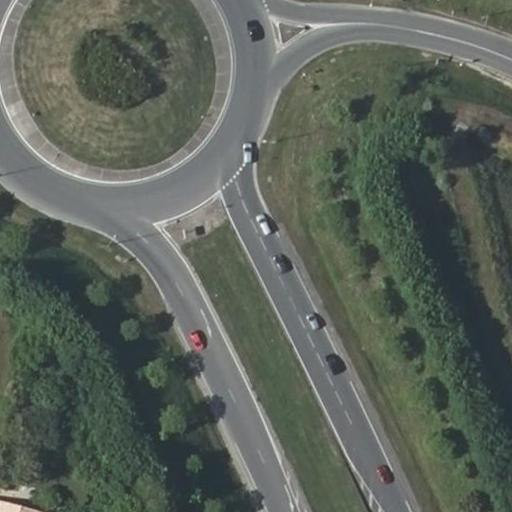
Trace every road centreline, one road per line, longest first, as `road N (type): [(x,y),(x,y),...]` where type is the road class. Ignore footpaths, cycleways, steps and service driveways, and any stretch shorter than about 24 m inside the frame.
road 1 (primary): [(398,511),(247,211),(235,177),(236,142)]
road 2 (primary): [(103,208),(173,274),(283,511)]
road 3 (tertiary): [(333,25),(398,27),(511,59)]
road 4 (primary): [(103,208),(179,193),(236,142)]
